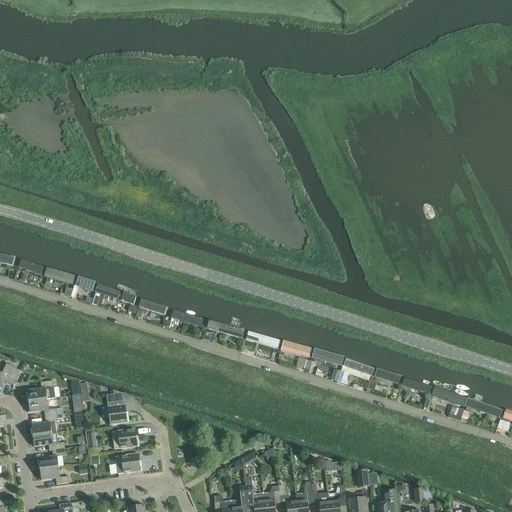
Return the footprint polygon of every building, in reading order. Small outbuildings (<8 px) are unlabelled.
[(0,262),(12,265),(14,258),(0,254),(0,262)] [(19,267),(41,274),(44,267),(22,259),(19,267)] [(75,275),(48,267),(45,275),(73,283),(75,275)] [(77,285),(94,290),(96,281),(80,276),(77,285)] [(137,296),(98,284),(96,291),(134,304),(137,296)] [(96,306),(100,295),(96,293),(92,305),(96,306)] [(140,305),(165,313),(168,305),(143,297),(140,305)] [(172,318),(202,327),(204,318),(175,310),(172,318)] [(208,328),(242,338),(244,330),(210,320),(208,328)] [(247,339),(278,348),(280,340),(249,331),(247,339)] [(205,332),(202,340),(209,342),(212,334),(205,332)] [(282,352),(309,359),(312,351),(284,343),(282,352)] [(272,362),(273,358),(276,351),(270,349),(268,356),(257,353),(256,357),(272,362)] [(312,360),(342,368),(344,359),(315,351),(312,360)] [(347,358),(344,367),(352,369),(371,375),(374,366),(355,360),(347,358)] [(1,382),(2,382),(4,382),(14,387),(22,372),(7,364),(2,373),(0,372),(0,389),(2,389),(1,382)] [(375,376),(398,384),(401,376),(378,368),(375,376)] [(348,386),(349,382),(347,382),(350,375),(341,371),(337,382),(348,386)] [(432,387),(405,379),(402,386),(430,395),(432,387)] [(42,389),(27,391),(29,402),(47,400),(55,399),(53,382),(41,383),(42,389)] [(378,383),(372,382),(369,389),(375,391),(378,383)] [(431,396),(463,407),(466,398),(434,387),(431,396)] [(29,405),(27,405),(28,413),(44,411),(45,417),(58,416),(57,409),(49,410),(47,400),(29,402),(29,405)] [(466,407),(501,419),(503,412),(468,400),(466,407)] [(125,406),(108,408),(107,408),(107,409),(102,409),(103,418),(109,418),(110,425),(127,423),(128,423),(127,413),(126,413),(125,406)] [(461,419),(463,411),(457,408),(454,417),(461,419)] [(511,412),(506,411),(503,418),(511,421),(511,412)] [(83,414),(75,415),(76,423),(84,422),(83,414)] [(46,423),(32,425),(33,436),(52,434),(57,433),(55,423),(58,422),(58,416),(45,417),(46,423)] [(118,432),(112,433),(114,450),(120,449),(137,447),(138,446),(137,437),(136,437),(135,430),(118,432)] [(52,434),(33,436),(34,447),(49,446),(49,452),(52,451),(65,450),(64,443),(58,444),(57,433),(52,434)] [(274,449),(266,453),(269,459),(277,455),(274,449)] [(53,457),(39,459),(40,470),(59,468),(57,457),(66,456),(65,450),(52,451),(53,457)] [(121,457),(115,458),(116,467),(117,475),(123,474),(140,472),(140,471),(141,471),(140,462),(139,462),(138,455),(121,457)] [(242,458),(235,463),(235,467),(243,466),(242,458)] [(331,464),(330,461),(326,462),(327,472),(340,470),(339,463),(331,464)] [(87,466),(80,467),(81,475),(88,474),(87,466)] [(59,468),(40,470),(42,481),(56,479),(57,485),(69,484),(68,477),(60,478),(59,468)] [(359,488),(368,487),(366,472),(357,473),(359,488)] [(252,479),(244,480),(245,487),(246,489),(248,511),(264,511),(264,504),(262,495),(256,496),(253,488),(252,479)] [(304,493),(296,494),(297,501),(297,504),(297,511),(308,511),(308,506),(313,506),(313,504),(312,497),(312,493),(310,482),(306,483),(304,493)] [(270,494),(262,495),(264,504),(264,511),(274,511),(274,506),(281,505),(281,504),(279,486),(272,487),(270,494)] [(284,486),(279,486),(281,504),(281,505),(281,509),(287,509),(287,511),(297,511),(297,504),(297,501),(291,502),(288,496),(284,486)] [(337,494),(328,495),(329,501),(329,504),(330,511),(346,511),(346,505),(344,493),(343,486),(338,487),(337,494)] [(238,500),(230,501),(231,511),(248,511),(246,489),(241,490),(238,500)] [(421,490),(415,491),(416,504),(424,503),(422,490),(421,490)] [(376,511),(398,511),(396,491),(384,492),(385,503),(375,504),(376,511)] [(318,492),(312,493),(312,497),(313,504),(313,506),(314,509),(319,509),(319,511),(330,511),(329,504),(329,501),(328,495),(328,493),(318,494),(318,492)] [(222,496),(214,497),(214,504),(215,504),(215,511),(231,511),(230,501),(224,502),(222,496)] [(350,511),(367,511),(366,499),(349,501),(350,511)] [(135,507),(135,501),(123,503),(123,509),(127,508),(127,511),(145,511),(144,506),(135,507)]
